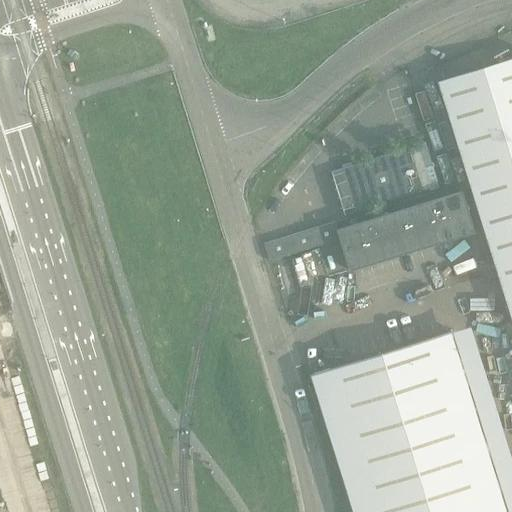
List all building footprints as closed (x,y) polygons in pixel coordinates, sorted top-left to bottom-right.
[(511,58),(438,81),(511,319),(511,58)] [(423,190),(410,148),(332,172),(345,214),(423,190)] [(337,229),(340,239),(349,271),(474,233),(462,191),(337,229)] [(335,222),(264,244),(269,261),(340,239),(337,229),(335,222)] [(290,305),(293,313),(304,310),(301,302),(290,305)] [(509,511),(453,330),(310,374),(353,511),(509,511)]
